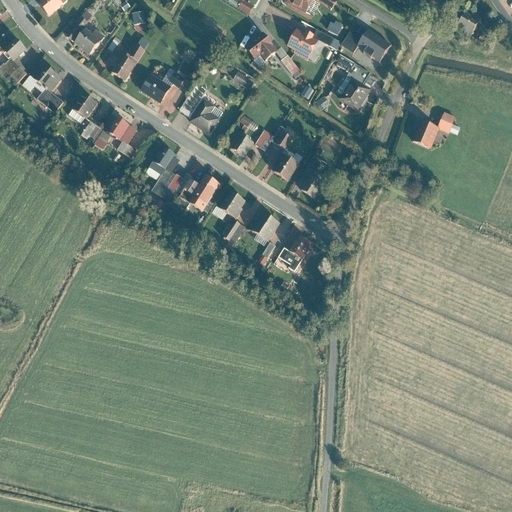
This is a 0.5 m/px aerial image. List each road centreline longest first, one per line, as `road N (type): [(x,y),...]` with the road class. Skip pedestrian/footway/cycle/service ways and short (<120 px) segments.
road 1 (residential): [(9,0),(77,73),(346,247)]
road 2 (residential): [(421,41),(346,247)]
road 3 (residential): [(346,247),(334,386)]
road 4 (track): [(334,386),(322,511)]
